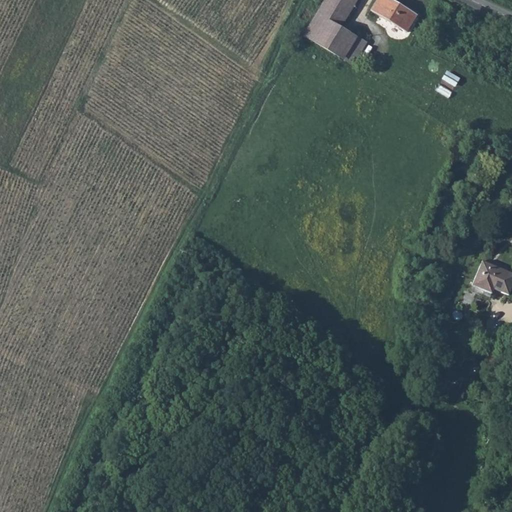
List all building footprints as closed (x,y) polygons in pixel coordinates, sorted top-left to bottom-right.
[(324,0),(304,35),(323,47),(337,25),(332,22),(343,6),(344,4),(346,0),(324,0)] [(332,22),(337,25),(339,27),(357,0),(346,0),(344,4),(343,6),(332,22)] [(391,0),(377,0),(371,11),(406,32),(416,15),(391,0)] [(337,25),(323,47),(352,65),(366,43),(339,27),(337,25)] [(481,258),(468,288),(481,295),(487,283),(509,293),(511,286),(511,271),(504,268),(506,264),(488,255),(485,260),(481,258)]
